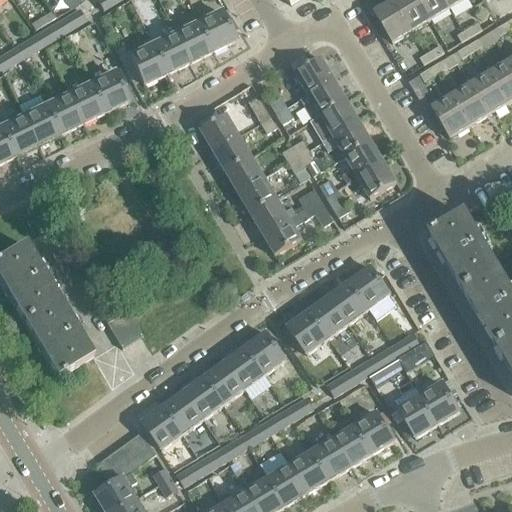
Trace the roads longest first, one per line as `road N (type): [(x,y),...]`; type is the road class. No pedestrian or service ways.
road 1 (residential): [(0,205),(162,124),(288,47)]
road 2 (residential): [(392,225),(137,394)]
road 3 (residential): [(438,198),(339,34),(314,34),(288,47)]
road 4 (residential): [(511,437),(392,225)]
road 5 (residential): [(137,394),(64,282)]
road 6 (residential): [(137,394),(30,466)]
